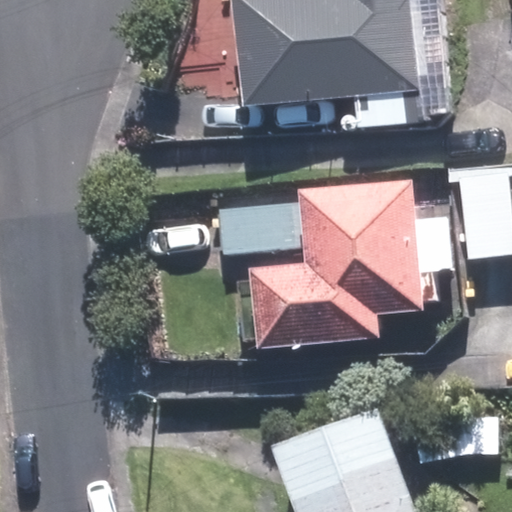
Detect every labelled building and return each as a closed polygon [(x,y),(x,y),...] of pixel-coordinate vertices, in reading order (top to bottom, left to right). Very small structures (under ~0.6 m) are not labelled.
[(241,0),(253,111),(424,93),(414,0),(241,0)] [(511,259),(511,179),(467,184),(475,263),(511,259)] [(258,274),(266,352),(387,341),(385,317),(430,313),(418,183),(308,193),(315,269),(258,274)] [(422,511),(388,413),(286,447),(308,511),(422,511)] [(506,419),(424,418),(424,459),(506,460),(506,419)]
